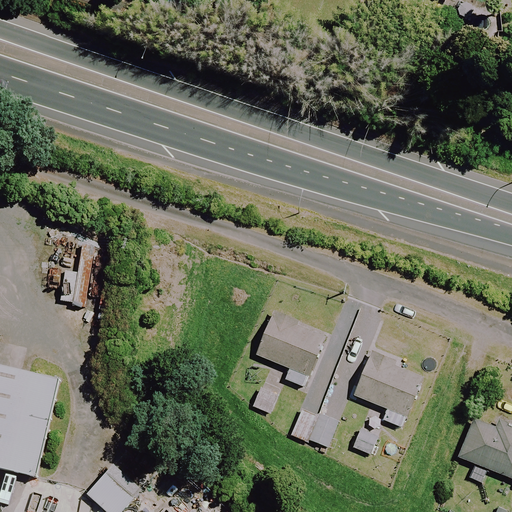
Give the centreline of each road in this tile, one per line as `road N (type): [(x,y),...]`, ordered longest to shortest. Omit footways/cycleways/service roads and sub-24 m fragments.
road 1 (residential): [(0,155),(511,337)]
road 2 (trunk): [(0,30),(511,206)]
road 3 (trunk): [(511,241),(0,72)]
